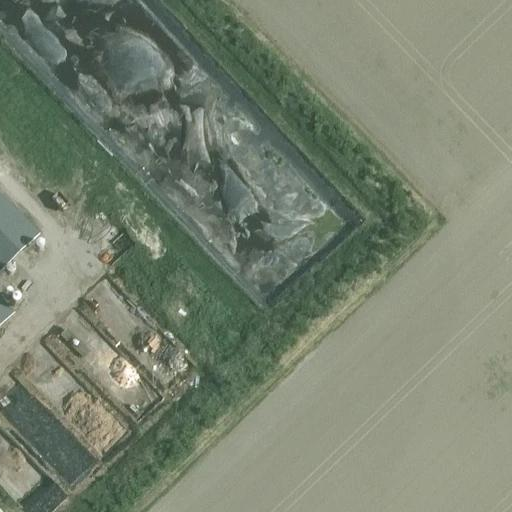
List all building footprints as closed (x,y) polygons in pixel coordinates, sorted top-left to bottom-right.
[(0,273),(39,237),(0,196),(0,273)] [(87,230),(100,243),(116,228),(103,215),(87,230)] [(42,262),(18,280),(26,291),(50,273),(42,262)] [(166,348),(93,281),(79,297),(152,363),(166,348)] [(0,327),(14,314),(0,300),(0,327)] [(120,352),(93,329),(85,339),(58,316),(48,328),(101,374),(120,352)] [(37,382),(61,391),(68,370),(44,362),(37,382)] [(61,470),(89,446),(75,430),(67,437),(52,420),(33,437),(61,470)]
